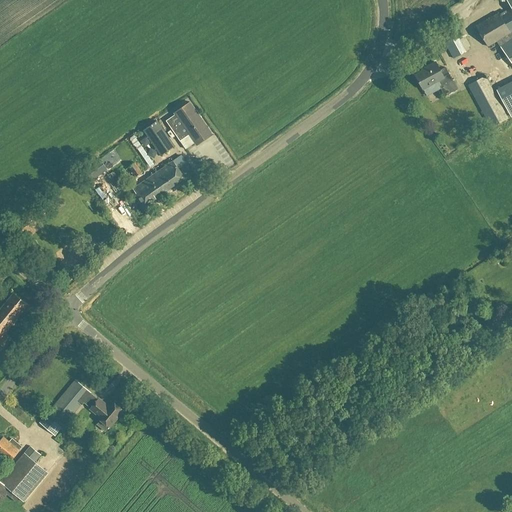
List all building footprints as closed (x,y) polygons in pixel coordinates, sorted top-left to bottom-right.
[(511,0),(506,0),(511,8),(500,15),(499,13),(476,27),(488,47),(496,42),(511,64),(511,0)] [(453,60),(465,53),(456,37),(444,43),(453,60)] [(445,96),(457,90),(445,68),(440,71),(436,63),(426,68),(427,69),(415,75),(423,90),(439,81),(441,86),(439,87),(445,96)] [(475,82),(468,86),(491,128),(507,119),(485,77),(478,81),(477,79),(474,81),(475,82)] [(511,117),(511,116),(511,82),(497,91),(511,117)] [(196,145),(212,134),(189,102),(174,113),(175,115),(166,121),(180,141),(189,135),(196,145)] [(158,121),(145,130),(162,155),(175,146),(158,121)] [(175,160),(173,162),(183,176),(191,171),(181,156),(179,157),(175,160)] [(82,172),(89,181),(106,168),(99,159),(82,172)] [(161,195),(164,192),(184,178),(183,176),(173,162),(172,161),(152,175),(149,178),(139,184),(132,189),(144,207),(161,195)] [(135,177),(141,173),(134,163),(128,168),(135,177)] [(0,338),(27,306),(13,294),(0,310),(0,338)] [(6,335),(0,342),(0,344),(4,347),(11,339),(6,335)] [(39,424),(45,428),(55,436),(91,393),(75,380),(39,424)] [(98,399),(90,409),(100,417),(98,418),(109,428),(123,411),(112,402),(108,407),(98,399)] [(16,453),(22,447),(12,439),(9,443),(3,438),(0,442),(0,456),(9,463),(17,453),(16,453)] [(0,501),(9,490),(23,502),(47,473),(34,463),(41,455),(30,447),(4,479),(0,475),(0,501)]
